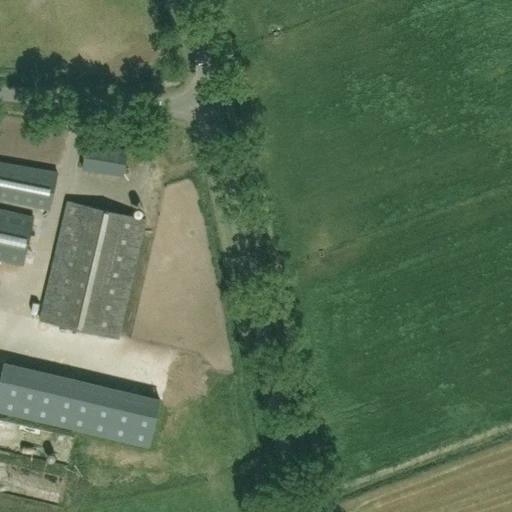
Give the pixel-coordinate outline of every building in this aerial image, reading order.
[(83,168),(123,175),(127,151),(87,143),(83,168)] [(0,162),(0,199),(50,209),(57,173),(0,162)] [(68,201),(41,320),(119,338),(146,219),(68,201)] [(0,210),(0,259),(23,265),(34,218),(0,210)] [(4,362),(0,379),(0,410),(149,446),(160,398),(4,362)]
